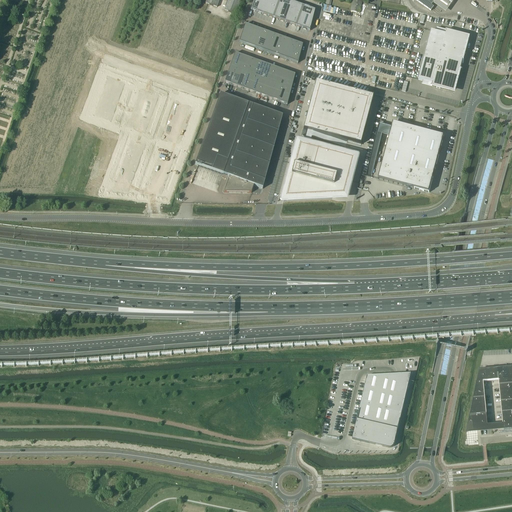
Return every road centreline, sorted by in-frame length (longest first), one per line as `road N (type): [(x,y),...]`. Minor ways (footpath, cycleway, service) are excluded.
road 1 (secondary): [(0,217),(257,223),(427,214),(452,196),(470,114)]
road 2 (motorway): [(0,351),(494,319)]
road 3 (motorway): [(511,255),(323,267),(104,263)]
road 4 (secondary): [(497,109),(465,222),(417,464)]
road 5 (secondary): [(430,466),(483,203),(510,113)]
road 6 (motorway): [(357,288),(206,289),(0,273)]
road 7 (motorway): [(0,290),(282,308)]
road 8 (motorway): [(0,307),(200,315),(282,308)]
road 9 (motorway): [(357,288),(104,263)]
road 10 (secondary): [(0,452),(130,454),(231,472)]
road 11 (motorway): [(282,308),(511,296)]
road 12 (motorway): [(511,277),(357,288)]
